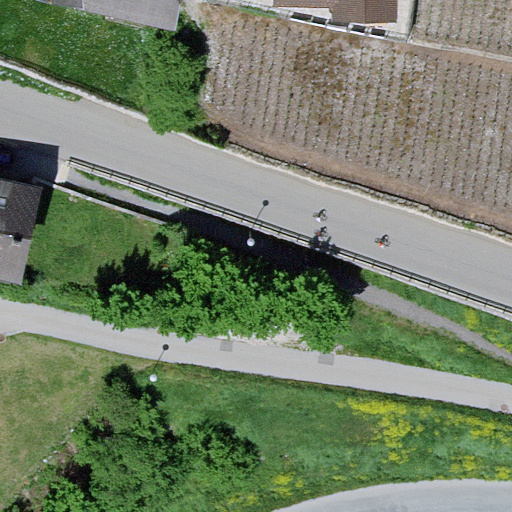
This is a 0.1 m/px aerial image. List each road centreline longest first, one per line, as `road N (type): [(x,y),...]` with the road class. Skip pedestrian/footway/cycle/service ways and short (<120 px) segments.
road 1 (residential): [(511,285),(0,113)]
road 2 (residential): [(0,312),(511,403)]
